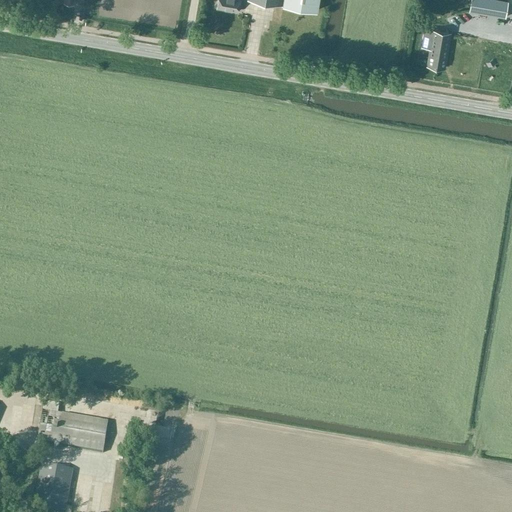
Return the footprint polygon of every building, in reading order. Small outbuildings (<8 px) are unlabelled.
[(218,0),(217,8),(237,12),(239,0),(254,0),(316,11),(318,0),(218,0)] [(506,1),(497,0),(470,0),(468,12),(503,18),(506,1)] [(451,33),(442,31),(424,28),(421,47),(429,48),(426,65),(444,68),(451,33)] [(494,59),(485,64),(487,68),(496,63),(494,59)] [(107,422),(57,414),(59,404),(43,402),(42,411),(37,442),(103,453),(107,422)] [(41,465),(32,511),(65,511),(73,470),(41,465)]
